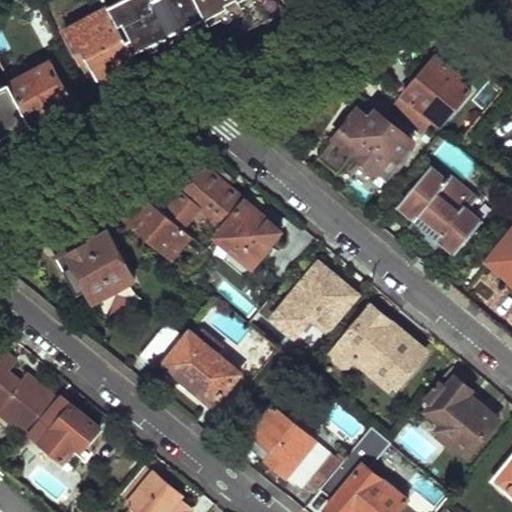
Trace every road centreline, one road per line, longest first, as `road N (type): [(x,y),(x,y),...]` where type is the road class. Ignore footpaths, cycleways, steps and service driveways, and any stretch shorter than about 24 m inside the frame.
road 1 (residential): [(511,368),(204,105)]
road 2 (residential): [(267,511),(0,291)]
road 3 (secondary): [(204,105),(0,215)]
road 4 (secondary): [(395,0),(204,105)]
